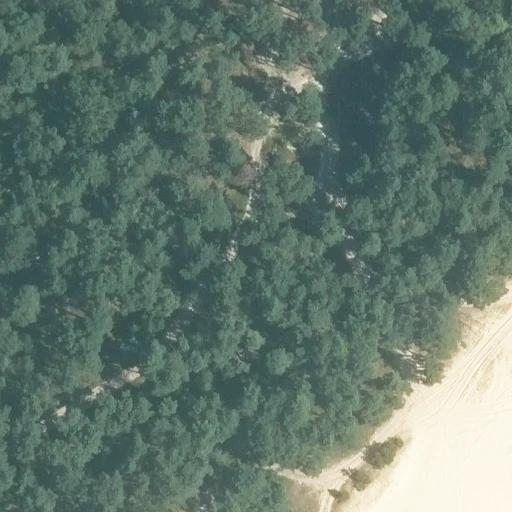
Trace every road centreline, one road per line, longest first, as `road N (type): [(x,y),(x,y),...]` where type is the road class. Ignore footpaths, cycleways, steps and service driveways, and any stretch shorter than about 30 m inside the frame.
road 1 (track): [(390,0),(386,17),(331,87),(339,207),(269,214),(231,250),(157,353),(0,455)]
road 2 (track): [(339,207),(429,410),(511,333)]
road 3 (track): [(285,0),(250,228)]
road 4 (track): [(391,511),(442,431),(511,385)]
